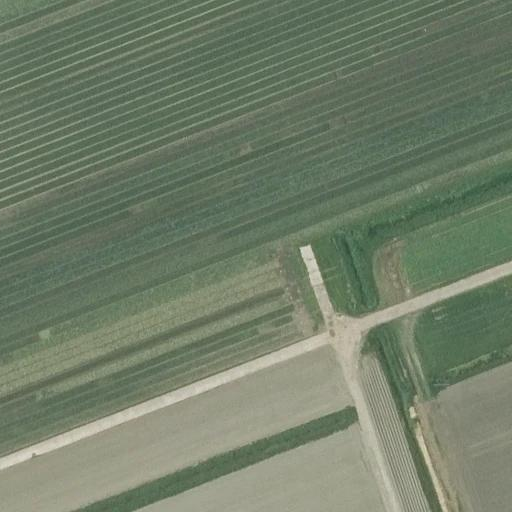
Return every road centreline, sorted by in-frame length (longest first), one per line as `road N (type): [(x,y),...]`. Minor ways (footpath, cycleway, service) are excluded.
road 1 (track): [(0,465),(511,266)]
road 2 (track): [(305,248),(396,511)]
